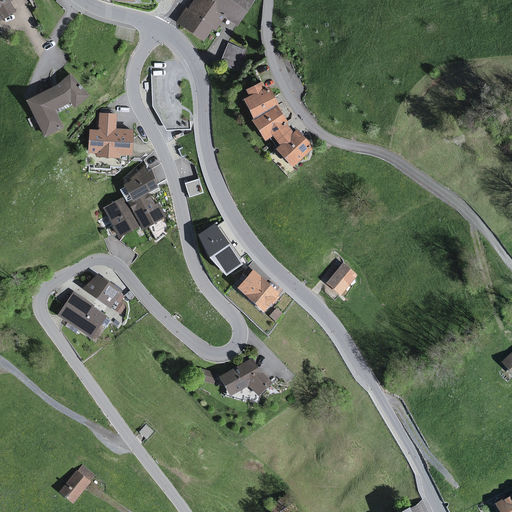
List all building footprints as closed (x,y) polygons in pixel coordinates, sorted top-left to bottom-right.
[(15,0),(0,0),(0,22),(17,12),(12,2),(15,0)] [(216,31),(223,19),(194,0),(187,12),(184,10),(177,21),(204,39),(212,28),(216,31)] [(194,0),(223,19),(237,29),(256,0),(194,0)] [(244,51),(227,44),(218,69),(235,75),(244,51)] [(187,125),(183,66),(149,68),(152,108),(166,132),(188,130),(187,125)] [(72,73),(59,84),(28,101),(47,136),(68,125),(59,109),(72,102),(77,109),(92,97),(72,73)] [(278,106),(280,105),(271,85),(267,87),(264,81),(247,90),(250,97),(245,99),(255,119),(278,106)] [(290,122),(278,106),(255,119),(268,139),(274,134),(279,141),(292,128),(288,124),(290,122)] [(120,113),(102,112),(102,129),(93,129),(92,153),(101,153),(101,157),(124,158),(124,154),(137,154),(138,128),(120,128),(120,113)] [(295,131),(292,128),(279,141),(284,146),(280,150),(297,168),(317,148),(298,128),(295,131)] [(126,182),(136,200),(153,193),(163,187),(157,168),(151,171),(149,164),(126,182)] [(202,193),(198,179),(191,181),(184,183),(188,197),(202,193)] [(136,200),(131,203),(145,226),(148,231),(168,218),(153,193),(136,200)] [(126,237),(145,226),(131,203),(127,197),(109,208),(126,237)] [(222,270),(243,257),(216,216),(196,229),(222,270)] [(357,275),(341,264),(325,286),(341,297),(357,275)] [(282,295),(255,271),(240,288),(266,313),(282,295)] [(100,272),(88,288),(116,309),(128,293),(100,272)] [(81,292),(64,316),(99,340),(116,316),(81,292)] [(511,353),(502,362),(511,374),(511,353)] [(265,397),(277,381),(258,357),(257,358),(257,357),(225,377),(236,396),(253,386),(265,397)] [(220,374),(200,367),(196,378),(216,384),(220,374)] [(99,473),(85,464),(65,492),(79,502),(99,473)] [(280,511),(300,511),(302,511),(290,492),(274,502),(280,511)] [(511,511),(511,493),(493,504),(497,511),(511,511)]
